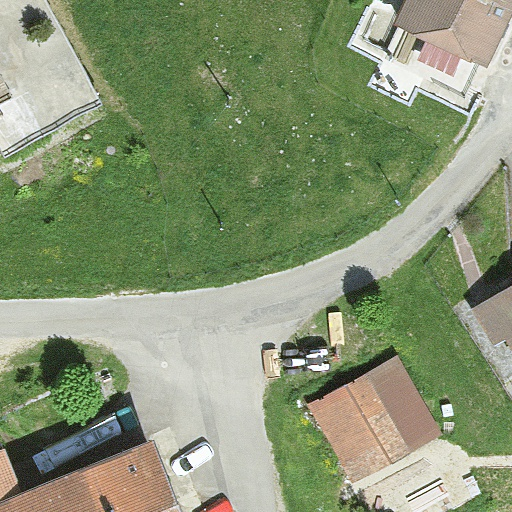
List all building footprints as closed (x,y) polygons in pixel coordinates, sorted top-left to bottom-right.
[(511,40),(511,0),(411,0),(400,27),(500,70),(511,40)] [(0,130),(18,165),(68,139),(0,11),(0,130)] [(511,301),(493,314),(511,342),(511,301)] [(409,357),(321,409),(370,491),(458,439),(409,357)] [(0,511),(206,511),(178,442),(44,498),(21,443),(0,451),(0,511)]
